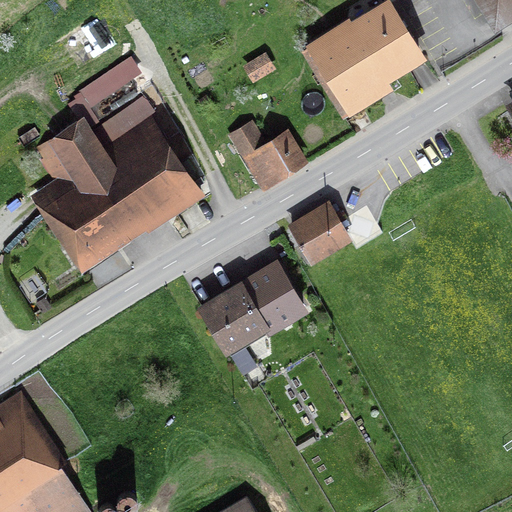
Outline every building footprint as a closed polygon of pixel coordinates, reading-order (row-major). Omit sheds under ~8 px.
[(511,0),(479,0),(495,24),(511,13),(511,0)] [(310,52),(341,103),(421,54),(390,3),(310,52)] [(243,65),(253,81),(277,67),(267,51),(243,65)] [(148,116),(155,110),(141,89),(139,91),(122,64),(74,93),(76,97),(68,102),(79,118),(37,149),(57,174),(73,165),(85,178),(56,200),(90,251),(113,236),(192,183),(148,116)] [(254,127),(234,138),(262,184),(300,162),(283,134),(264,145),(254,127)] [(309,257),(348,234),(330,205),(291,228),(309,257)] [(267,333),(308,308),(277,256),(197,303),(215,332),(226,350),(232,347),(233,350),(266,330),(267,333)] [(19,286),(30,302),(47,291),(36,274),(19,286)] [(44,313),(52,307),(45,296),(36,301),(44,313)] [(243,374),(258,365),(246,345),(231,354),(243,374)] [(90,511),(27,410),(0,426),(0,511),(90,511)] [(126,508),(132,507),(137,502),(138,496),(135,491),(129,488),(123,489),(119,493),(118,500),(121,505),(126,508)] [(257,511),(248,496),(219,511),(257,511)] [(118,511),(119,509),(116,503),(110,500),(104,501),(99,505),(98,511),(118,511)]
